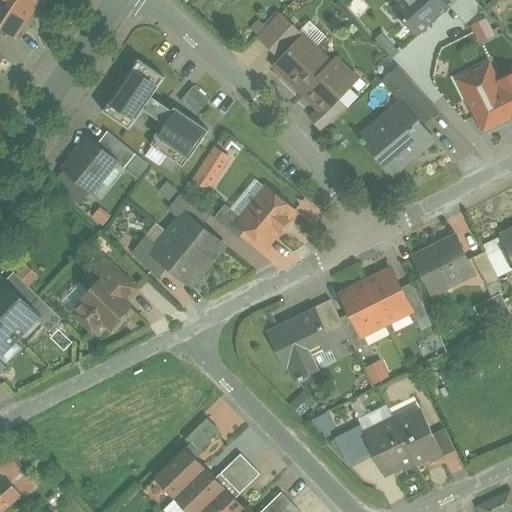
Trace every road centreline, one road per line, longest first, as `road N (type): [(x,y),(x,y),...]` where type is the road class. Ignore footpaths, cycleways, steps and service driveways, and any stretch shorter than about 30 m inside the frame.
road 1 (residential): [(150,0),(303,147),(375,231)]
road 2 (residential): [(351,511),(182,326)]
road 3 (unclassified): [(375,231),(182,326)]
road 4 (secondary): [(0,171),(114,0)]
road 5 (unclassified): [(182,326),(0,419)]
road 6 (unclassified): [(511,162),(375,231)]
